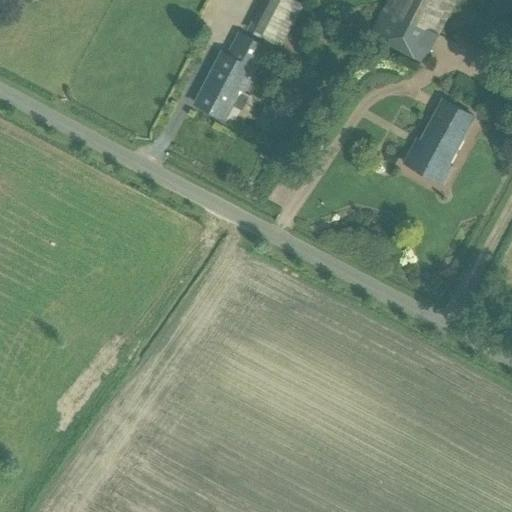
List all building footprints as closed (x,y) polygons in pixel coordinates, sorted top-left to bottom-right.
[(457,0),(389,0),(386,6),(439,34),(457,0)] [(261,13),(252,31),(274,43),(284,26),(261,13)] [(223,52),(197,103),(226,118),(232,108),(240,113),(248,98),(239,93),(241,90),(244,92),(267,49),(239,34),(227,54),(223,52)] [(418,139),(405,163),(444,183),(452,167),(449,165),(475,116),(444,99),(421,141),(418,139)] [(285,127),(286,113),(276,113),(276,127),(285,127)] [(373,155),(388,163),(400,141),(385,133),(373,155)]
